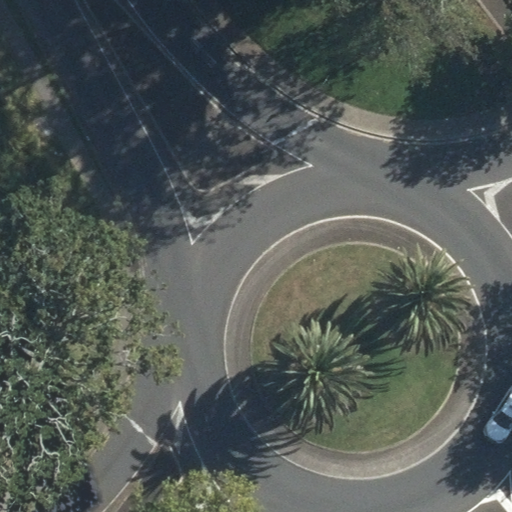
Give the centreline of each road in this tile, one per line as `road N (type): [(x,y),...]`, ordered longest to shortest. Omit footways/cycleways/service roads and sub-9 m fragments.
road 1 (residential): [(173,326),(160,203),(84,0)]
road 2 (residential): [(153,0),(233,91),(314,157),(372,186)]
road 3 (residential): [(173,326),(191,271),(244,215),(314,185),(372,186)]
road 4 (residential): [(411,199),(472,249),(488,273),(505,328),(503,384)]
road 5 (residential): [(298,511),(219,466),(177,394),(175,358)]
road 6 (residential): [(503,384),(491,420),(445,484),(370,511)]
road 7 (residential): [(93,511),(175,358)]
